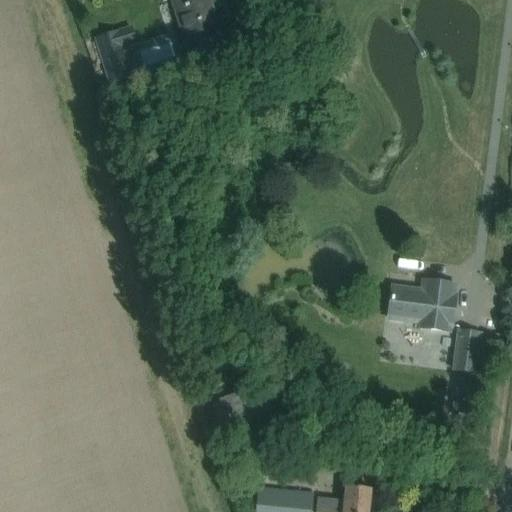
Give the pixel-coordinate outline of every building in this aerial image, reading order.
[(167,0),(161,2),(162,3),(171,0),(185,44),(216,35),(204,0),(167,0)] [(93,39),(107,87),(133,80),(124,49),(136,45),(131,27),(118,31),(119,32),(93,39)] [(107,87),(105,80),(97,82),(101,96),(126,88),(124,82),(107,87)] [(392,289),(389,309),(387,326),(448,333),(448,328),(450,328),(454,297),(453,297),(454,287),(436,285),(435,295),(392,289)] [(480,336),(458,333),(453,371),(475,374),(480,336)] [(258,421),(248,391),(209,405),(219,435),(258,421)] [(311,511),(313,495),(257,489),(254,511),(311,511)] [(317,499),(315,511),(367,511),(369,491),(345,489),(343,502),(317,499)]
